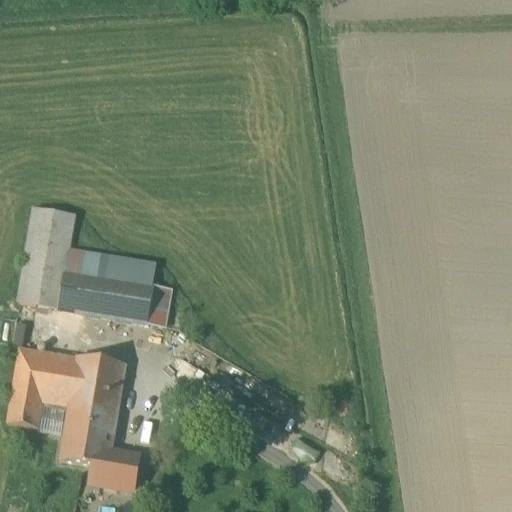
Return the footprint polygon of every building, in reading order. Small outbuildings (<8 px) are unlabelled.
[(34,211),(17,313),(149,336),(156,271),(79,258),(83,226),(34,211)] [(22,351),(26,329),(16,328),(13,350),(22,351)] [(67,416),(116,424),(125,371),(20,352),(7,429),(37,434),(42,408),(59,411),(59,415),(67,416)] [(108,473),(111,458),(116,424),(67,416),(58,465),(94,471),(108,473)] [(137,462),(111,458),(108,473),(94,471),(91,489),(131,495),(137,462)]
